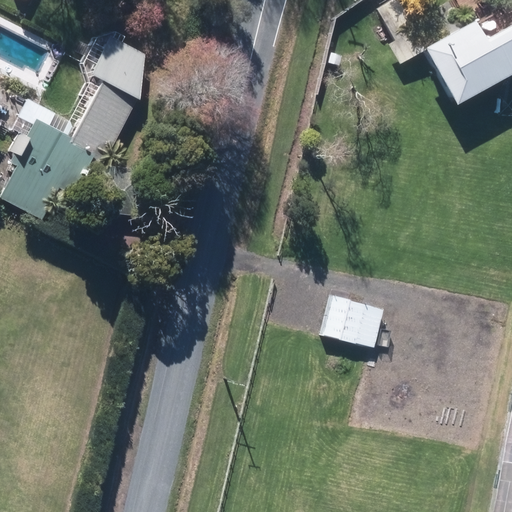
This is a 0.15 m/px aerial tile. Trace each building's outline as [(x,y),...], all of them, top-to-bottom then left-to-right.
[(390,0),(375,11),(403,51),(419,39),(391,0),(390,0)] [(421,47),(452,104),(511,70),(511,25),(482,42),(470,19),(421,47)] [(483,31),(487,31),(492,29),(493,24),(490,20),(485,19),(480,22),(480,26),(483,31)] [(0,195),(0,197),(40,219),(57,188),(70,195),(90,159),(101,166),(137,98),(142,54),(111,37),(92,74),(100,78),(69,135),(47,124),(53,112),(25,97),(7,130),(16,134),(7,150),(12,152),(8,161),(16,165),(0,195)] [(511,139),(437,125),(410,268),(511,287),(511,139)] [(100,196),(136,199),(139,170),(103,166),(100,196)] [(0,265),(0,511),(38,511),(94,278),(2,256),(0,265)] [(320,336),(373,347),(382,306),(329,294),(320,336)] [(350,511),(475,511),(511,341),(511,328),(394,304),(350,511)] [(511,511),(511,404),(491,511),(511,511)]
